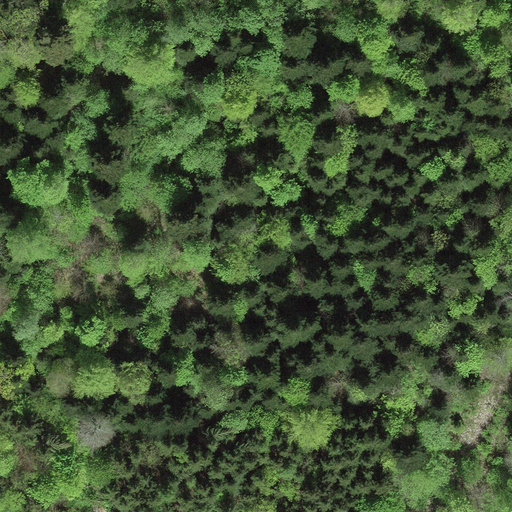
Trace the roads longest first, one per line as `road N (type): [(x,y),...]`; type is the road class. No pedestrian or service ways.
road 1 (track): [(102,511),(80,457),(0,380)]
road 2 (track): [(429,511),(511,365)]
